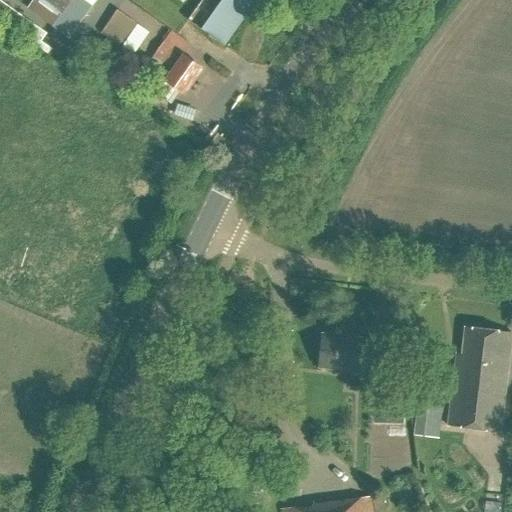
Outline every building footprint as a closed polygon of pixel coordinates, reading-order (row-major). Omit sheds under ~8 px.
[(70,0),(45,0),(36,14),(68,38),(84,15),(68,3),(70,0)] [(224,0),(201,32),(224,48),(259,0),(224,0)] [(121,46),(137,24),(117,10),(101,33),(121,46)] [(154,58),(173,72),(167,80),(185,94),(204,69),(186,56),(184,58),(165,44),(154,58)] [(457,354),(450,425),(502,431),(511,335),(466,330),(463,354),(457,354)] [(363,372),(361,391),(377,392),(380,368),(365,367),(367,342),(324,338),(321,367),(363,372)] [(375,511),(374,498),(282,510),(282,511),(375,511)]
